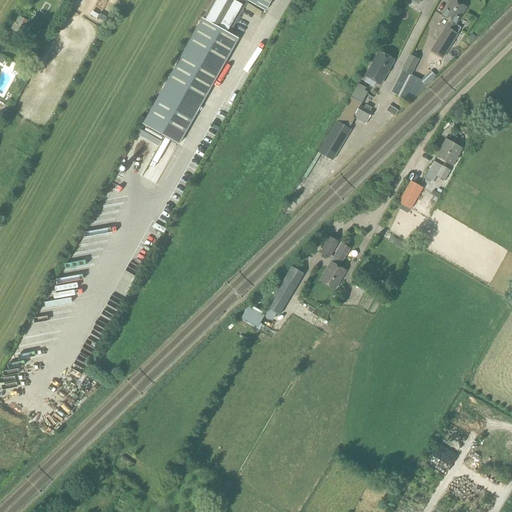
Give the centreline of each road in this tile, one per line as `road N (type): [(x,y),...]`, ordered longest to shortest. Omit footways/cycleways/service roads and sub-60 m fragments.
road 1 (unknown): [(285,0),(232,73),(71,345)]
road 2 (unknown): [(432,0),(377,117)]
